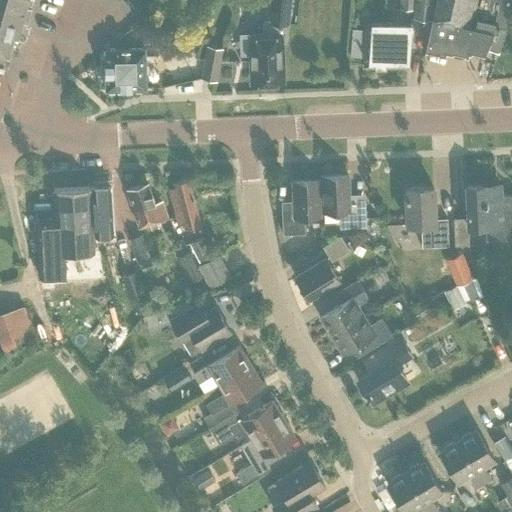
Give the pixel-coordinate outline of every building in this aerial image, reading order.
[(0,0),(0,54),(9,57),(14,39),(17,40),(28,0),(0,0)] [(264,20),(263,37),(251,37),(252,82),(283,81),(282,55),(281,41),(286,41),(288,24),(290,0),(270,0),(269,20),(264,20)] [(413,9),(413,0),(400,0),(400,8),(413,9)] [(432,0),(414,0),(413,18),(431,19),(432,0)] [(511,0),(435,0),(432,17),(425,53),(426,53),(427,50),(441,52),(441,53),(442,53),(443,49),(464,53),(464,54),(465,54),(466,49),(482,53),(482,54),(483,54),(486,46),(499,51),(506,28),(511,9),(511,0)] [(407,65),(411,23),(366,22),(363,65),(407,65)] [(217,81),(223,48),(208,45),(202,78),(217,81)] [(106,89),(146,88),(145,48),(105,49),(106,89)] [(365,215),(366,215),(365,202),(350,203),(348,174),(322,175),(324,211),(340,210),(340,227),(366,226),(366,215),(365,215)] [(186,230),(202,226),(189,178),(173,182),(174,187),(169,188),(176,217),(182,215),(186,230)] [(305,216),(321,215),(319,179),(293,180),(294,209),(282,209),(283,234),(305,232),(305,216)] [(139,226),(168,218),(162,200),(155,202),(148,182),(126,188),(139,226)] [(486,239),(511,237),(511,194),(503,195),(503,183),(466,185),(468,217),(453,217),(455,245),(469,245),(468,226),(485,225),(486,239)] [(93,222),(113,221),(111,185),(91,186),(93,222)] [(94,250),(93,222),(91,186),(54,188),(55,210),(55,218),(36,219),(38,274),(65,272),(64,252),(94,250)] [(422,247),(449,246),(447,218),(435,218),(434,186),(406,188),(407,224),(421,223),(422,247)] [(138,259),(148,255),(141,234),(130,238),(138,259)] [(200,260),(212,253),(203,235),(190,242),(200,260)] [(332,260),(350,249),(341,235),(323,246),(332,260)] [(191,281),(202,275),(189,251),(178,257),(191,281)] [(458,283),(472,277),(461,252),(446,258),(453,275),(454,275),(458,283)] [(210,286),(228,277),(218,255),(199,265),(210,286)] [(310,299),(339,280),(326,258),(296,276),(310,299)] [(138,271),(123,275),(133,304),(137,314),(151,309),(148,299),(138,271)] [(331,334),(364,314),(358,304),(369,297),(358,278),(337,291),(343,301),(320,316),(331,334)] [(151,332),(172,320),(191,352),(230,329),(217,307),(199,318),(192,307),(188,301),(142,316),(151,332)] [(24,306),(0,313),(0,338),(3,346),(35,335),(32,326),(30,321),(24,306)] [(352,322),(331,334),(343,353),(352,348),(357,355),(392,334),(382,318),(370,325),(364,314),(352,322)] [(398,365),(413,356),(400,336),(373,352),(381,364),(358,378),(373,403),(408,382),(398,365)] [(212,373),(218,383),(251,364),(239,345),(207,364),(207,365),(193,373),(198,382),(212,373)] [(251,364),(218,383),(224,393),(206,404),(211,412),(203,417),(209,426),(239,408),(233,400),(262,382),(251,364)] [(171,389),(191,376),(185,366),(165,379),(171,389)] [(220,443),(235,434),(245,428),(251,438),(284,418),(273,399),(244,417),(239,408),(209,426),(220,443)] [(242,444),(247,453),(253,462),(236,472),(242,483),(270,466),(267,463),(285,452),(281,445),(295,437),(284,418),(251,438),(242,444)] [(458,440),(484,483),(491,478),(484,467),(495,460),(476,429),(458,440)] [(505,460),(511,456),(511,446),(505,435),(494,441),(505,460)] [(469,476),(476,488),(484,483),(458,440),(439,451),(458,482),(469,476)] [(307,511),(319,505),(312,494),(325,486),(309,460),(276,481),(290,504),(277,511),(307,511)] [(424,461),(405,472),(429,511),(435,511),(439,510),(431,498),(443,491),(424,461)] [(429,511),(405,472),(387,483),(404,511),(408,511),(417,507),(419,511),(429,511)] [(511,502),(511,475),(500,483),(511,502)]
